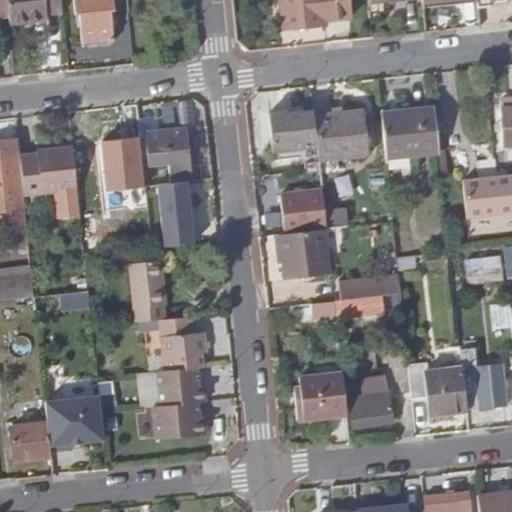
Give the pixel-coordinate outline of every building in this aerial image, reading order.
[(0,0),(0,14),(10,14),(8,0),(0,0)] [(8,0),(10,14),(12,27),(49,23),(49,16),(64,15),(62,0),(8,0)] [(80,15),(83,44),(114,41),(110,11),(115,11),(113,0),(73,0),(75,15),(80,15)] [(283,0),(286,29),(326,24),(325,20),(353,17),(350,0),(283,0)] [(511,100),(500,101),(501,111),(511,109),(511,100)] [(386,156),(440,151),(435,109),(382,115),(386,156)] [(511,109),(501,111),(505,150),(511,149),(511,109)] [(318,149),(315,117),(314,113),(289,115),(289,113),(268,115),(272,152),(318,149)] [(318,149),(319,161),(369,157),(363,113),(315,117),(318,149)] [(145,144),(140,144),(143,168),(155,167),(153,156),(168,154),(177,153),(177,165),(191,163),(187,127),(166,129),(151,131),(153,143),(145,144)] [(145,132),(145,144),(153,143),(151,131),(145,132)] [(143,168),(140,144),(139,137),(100,142),(106,192),(146,187),(143,168)] [(0,141),(0,212),(12,212),(14,234),(26,233),(16,139),(0,141)] [(37,155),(20,157),(23,193),(41,192),(40,189),(76,185),(74,165),(72,148),(37,151),(37,155)] [(168,154),(169,166),(177,165),(177,153),(168,154)] [(153,156),(155,167),(169,166),(168,154),(153,156)] [(511,176),(469,181),(472,219),(511,214),(511,176)] [(189,182),(157,185),(163,248),(195,245),(189,182)] [(324,230),(326,230),(323,191),(279,196),(283,235),(324,230)] [(329,275),(324,230),(283,235),(279,235),(284,279),(329,275)] [(82,241),(83,257),(100,255),(98,240),(82,241)] [(466,258),(467,281),(502,279),(501,256),(466,258)] [(416,260),(397,262),(398,275),(417,273),(416,260)] [(129,265),(134,324),(162,321),(161,306),(164,306),(163,292),(155,293),(152,262),(129,265)] [(160,262),(152,262),(155,293),(163,292),(160,262)] [(30,268),(0,271),(0,302),(33,299),(30,268)] [(400,295),(398,277),(338,284),(339,301),(381,297),(400,295)] [(83,308),(80,293),(60,296),(62,311),(83,308)] [(339,301),(334,302),(335,306),(336,317),(384,313),(381,297),(339,301)] [(38,303),(39,314),(62,311),(60,300),(38,303)] [(491,329),(511,328),(511,325),(511,304),(491,304),(491,329)] [(322,308),(290,311),(292,332),(324,328),(322,308)] [(191,335),(189,317),(162,321),(169,374),(196,371),(201,370),(200,355),(206,354),(204,334),(191,335)] [(463,373),(467,411),(508,407),(503,365),(477,367),(474,349),(461,350),(463,373)] [(428,415),(467,411),(463,373),(423,377),(423,368),(408,370),(412,400),(426,398),(428,415)] [(198,389),(196,371),(169,374),(161,375),(165,408),(200,405),(208,404),(206,389),(198,389)] [(296,421),(346,416),(342,374),(299,378),(300,388),(294,388),(296,421)] [(349,398),(352,426),(392,422),(388,393),(349,398)] [(98,397),(44,403),(49,447),(103,441),(98,397)] [(201,420),(200,405),(165,408),(156,409),(160,442),(203,438),(201,420)] [(8,427),(12,461),(48,457),(45,424),(8,427)] [(470,511),(469,492),(423,496),(424,510),(424,511),(470,511)] [(511,511),(511,500),(478,504),(479,511),(511,511)]
